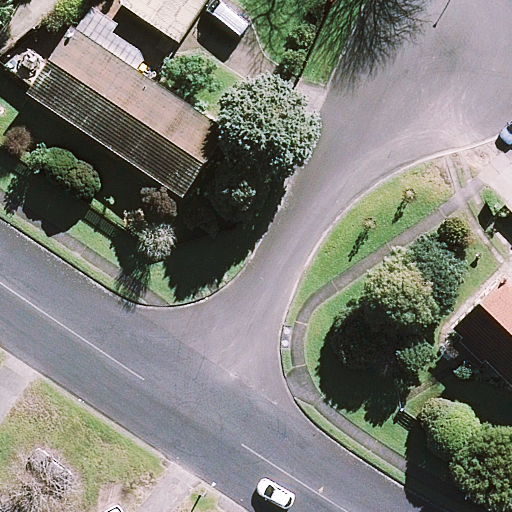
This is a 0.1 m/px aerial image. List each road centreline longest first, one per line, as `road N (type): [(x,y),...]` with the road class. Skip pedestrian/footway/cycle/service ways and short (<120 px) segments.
road 1 (residential): [(461,35),(275,266),(195,420)]
road 2 (residential): [(0,288),(195,420)]
road 3 (residential): [(195,420),(339,511)]
